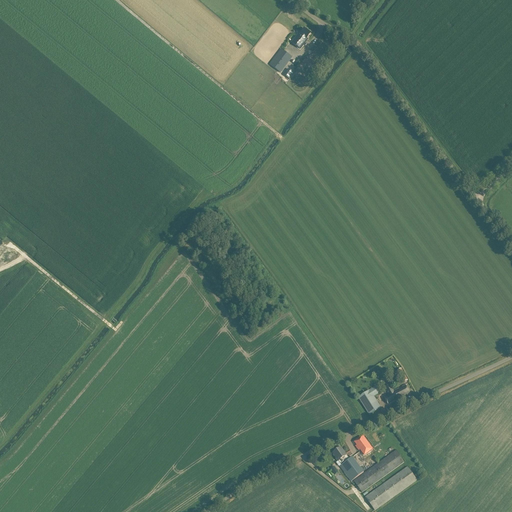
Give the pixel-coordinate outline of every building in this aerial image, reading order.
[(292,43),(300,50),(308,39),(307,38),(311,33),(304,29),(300,34),(299,34),(292,43)] [(269,65),(281,73),(292,58),(281,49),(269,65)] [(289,69),(284,75),(289,79),(294,73),(289,69)] [(401,369),(397,371),(401,379),(405,376),(401,369)] [(410,393),(405,384),(402,386),(403,387),(400,389),(399,388),(393,391),(389,383),(384,386),(389,394),(384,397),(388,404),(396,400),(396,401),(410,393)] [(358,397),(370,415),(381,408),(374,396),(382,391),(378,385),(358,397)] [(362,436),(354,442),(356,445),(355,446),(359,452),(360,451),(363,455),(372,449),(362,436)] [(341,464),(348,458),(341,448),(333,453),(341,464)] [(354,481),(362,492),(404,462),(396,451),(354,481)] [(340,466),(352,481),(363,473),(352,457),(340,466)] [(365,497),(374,510),(417,480),(408,467),(365,497)]
